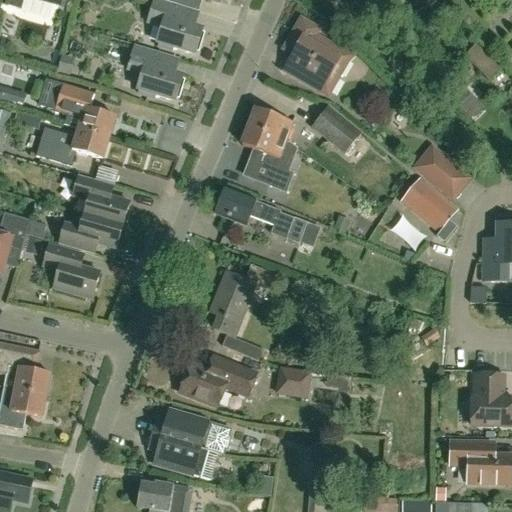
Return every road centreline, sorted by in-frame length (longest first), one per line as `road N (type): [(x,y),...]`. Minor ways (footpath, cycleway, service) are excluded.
road 1 (residential): [(134,346),(277,0)]
road 2 (residential): [(511,342),(473,340),(460,312),(480,219),(490,203),(511,193)]
road 3 (unclassified): [(134,346),(0,318)]
road 4 (residential): [(93,471),(134,346)]
